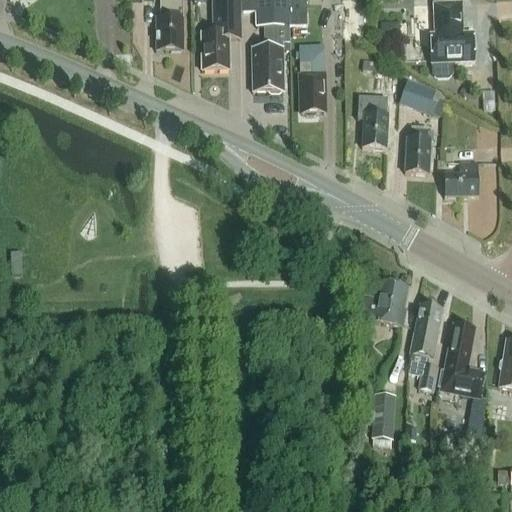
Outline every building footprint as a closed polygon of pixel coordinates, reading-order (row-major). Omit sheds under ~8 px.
[(160,23),(156,23),(156,55),(182,55),(181,0),(159,0),(160,15),(161,15),(160,23)] [(202,74),(228,74),(228,44),(239,43),(239,28),(238,0),(219,0),(219,6),(211,6),(211,37),(201,37),(202,74)] [(263,30),(264,52),(252,52),(252,96),(268,96),(270,98),(278,98),(280,96),(283,96),(282,52),(282,47),(289,46),(289,29),(306,29),(305,0),(240,0),(241,16),(254,15),(255,31),(263,30)] [(451,79),(451,67),(474,67),(473,37),(460,38),(459,28),(462,28),(461,7),(433,8),(434,39),(429,39),(431,68),(432,68),(432,80),(436,83),(448,82),(451,79)] [(381,45),(399,44),(399,25),(381,26),(381,45)] [(299,79),(299,101),(301,101),(301,117),(323,116),(323,100),(324,97),(324,86),(323,78),(322,49),(299,49),(299,79)] [(382,65),(363,63),(362,75),(381,76),(382,65)] [(434,94),(408,85),(399,108),(426,118),(434,94)] [(385,109),(367,108),(367,118),(363,118),(362,152),(386,153),(387,119),(384,119),(385,109)] [(427,134),(410,133),(410,143),(406,143),(404,177),(428,178),(430,144),(427,144),(427,134)] [(477,167),(459,167),(459,179),(444,179),(444,201),(478,201),(477,167)] [(403,313),(407,291),(380,286),(377,302),(373,302),(358,299),(353,321),(368,324),(401,331),(405,313),(403,313)] [(425,310),(421,309),(415,337),(413,336),(408,357),(407,377),(420,380),(417,392),(433,395),(438,371),(427,369),(429,361),(430,361),(434,342),(440,313),(435,312),(436,310),(426,308),(425,310)] [(485,375),(466,372),(474,332),(453,328),(444,374),(440,373),(437,389),(440,389),(438,396),(480,403),(485,375)] [(511,344),(506,344),(502,365),(499,366),(498,374),(500,377),(498,392),(511,394),(511,344)] [(392,443),(394,399),(374,398),(371,442),(372,442),(372,452),(390,453),(391,443),(392,443)] [(417,430),(404,429),(404,443),(416,443),(417,430)] [(459,438),(437,438),(436,457),(458,458),(459,438)] [(511,472),(510,473),(510,475),(496,475),(496,488),(510,488),(510,495),(511,494),(511,472)]
